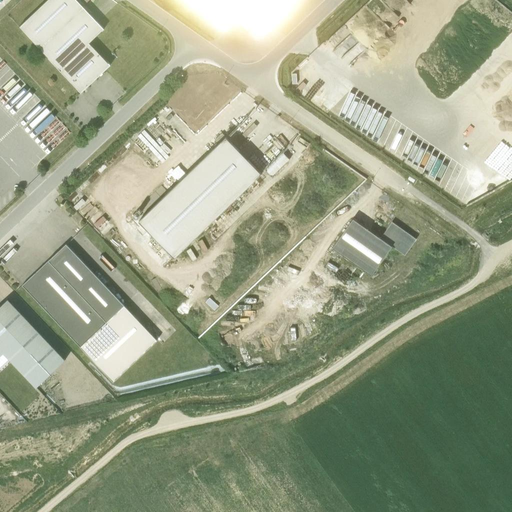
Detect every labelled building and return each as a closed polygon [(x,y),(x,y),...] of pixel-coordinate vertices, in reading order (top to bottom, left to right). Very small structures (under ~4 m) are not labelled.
[(46,0),(20,26),(81,92),(110,64),(89,42),(103,28),(76,0),(46,0)] [(189,0),(225,29),(238,14),(263,34),(290,0),(189,0)] [(261,174),(225,137),(138,221),(174,258),(261,174)] [(352,219),(332,248),(371,275),(391,246),(404,255),(416,239),(391,222),(380,238),(352,219)] [(157,340),(65,244),(22,285),(113,382),(157,340)] [(8,299),(0,305),(0,366),(8,359),(9,359),(35,387),(65,360),(8,299)]
